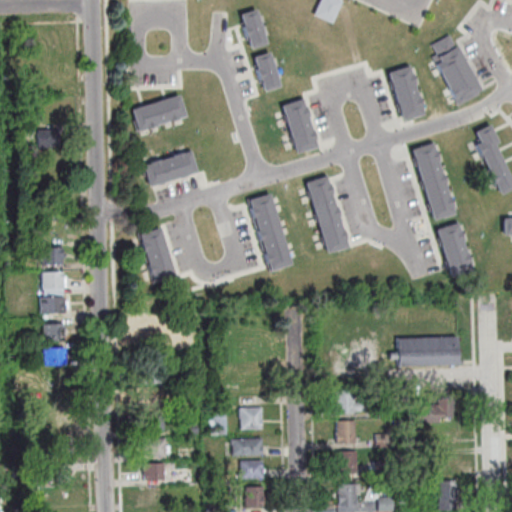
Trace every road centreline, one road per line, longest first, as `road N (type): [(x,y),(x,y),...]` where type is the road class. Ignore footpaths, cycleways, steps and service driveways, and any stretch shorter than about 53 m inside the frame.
road 1 (residential): [(106,511),(92,0)]
road 2 (residential): [(98,211),(212,196),(471,115),(511,87)]
road 3 (residential): [(494,511),(488,295)]
road 4 (residential): [(300,511),(295,308)]
